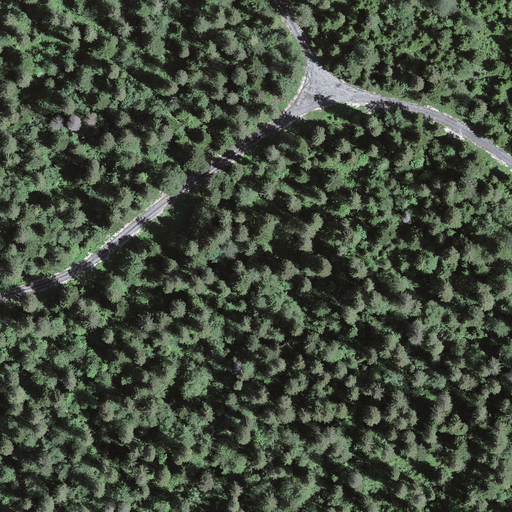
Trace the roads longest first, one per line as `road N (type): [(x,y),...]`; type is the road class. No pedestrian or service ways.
road 1 (track): [(339,95),(246,139),(119,234),(0,296)]
road 2 (track): [(511,176),(405,112),(339,95),(266,0)]
